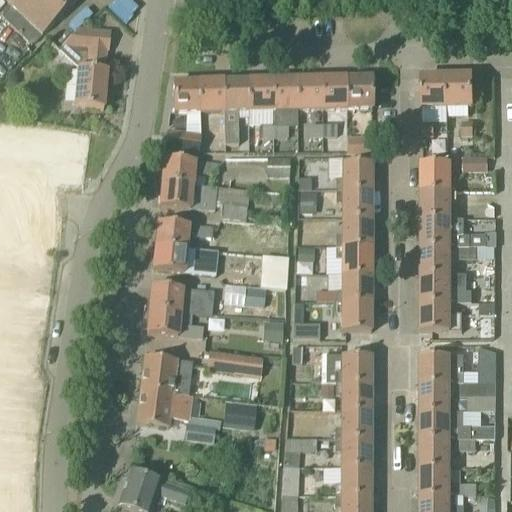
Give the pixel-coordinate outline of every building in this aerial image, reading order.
[(77,0),(8,0),(6,3),(10,8),(0,19),(30,48),(41,37),(42,38),(77,0)] [(74,109),(99,112),(102,112),(106,73),(104,73),(105,54),(108,54),(109,35),(78,32),(64,46),(58,52),(78,71),(74,109)] [(471,79),(446,80),(447,110),(467,109),(472,109),(471,79)] [(447,110),(446,80),(421,80),(422,111),(447,110)] [(342,82),(342,112),(371,112),(371,81),(342,82)] [(294,83),(295,113),(319,113),(318,82),(294,83)] [(342,82),(318,82),(319,113),(342,112),(342,82)] [(294,83),(271,84),(272,114),(295,113),(294,83)] [(238,114),(247,114),(247,84),(222,85),(222,115),(223,115),(223,130),(224,142),(238,142),(238,130),(239,130),(238,114)] [(247,114),(254,114),(272,114),(271,84),(247,84),(247,114)] [(173,86),(173,112),(173,116),(198,115),(197,85),(173,86)] [(222,85),(197,85),(198,115),(222,115),(222,85)] [(460,125),(461,142),(472,141),(472,124),(460,125)] [(433,141),(433,127),(422,127),(422,141),(433,141)] [(319,141),(319,128),(307,128),(307,141),(319,141)] [(336,128),(319,128),(319,141),(336,140),(336,128)] [(272,141),(272,129),(258,129),(258,141),(272,141)] [(287,129),(272,129),(272,141),(288,141),(287,129)] [(199,139),(187,137),(167,135),(165,153),(197,157),(199,139)] [(346,156),(351,156),(371,156),(371,142),(346,142),(346,156)] [(486,161),(462,161),(462,176),(486,175),(486,161)] [(217,167),(163,162),(161,185),(191,188),(192,176),(216,178),(217,167)] [(335,194),(371,194),(371,166),(340,166),(340,183),(335,183),(335,194)] [(420,194),(455,194),(455,184),(450,184),(450,166),(421,166),(420,194)] [(161,185),(159,209),(189,212),(189,211),(212,213),(213,209),(221,210),(220,224),(240,226),(254,227),(255,211),(247,211),(248,194),(214,191),(190,189),(191,188),(161,185)] [(340,222),(371,222),(371,194),(335,194),(335,205),(340,205),(340,222)] [(420,194),(420,222),(449,222),(449,206),(454,206),(455,194),(420,194)] [(335,250),(370,250),(371,222),(340,222),(340,239),(335,239),(335,250)] [(420,251),(468,251),(468,239),(462,239),(462,222),(449,222),(420,222),(420,251)] [(211,231),(157,226),(155,249),(217,255),(226,256),(227,243),(239,244),(240,226),(220,224),(218,237),(211,236),(211,231)] [(495,236),(485,236),(484,251),(495,251),(495,236)] [(153,273),(182,276),(182,277),(215,280),(217,255),(155,249),(153,273)] [(341,278),(370,278),(370,250),(335,250),(335,261),(341,261),(341,278)] [(420,279),(449,279),(449,262),(475,262),(475,251),(468,251),(420,251),(420,279)] [(261,259),(259,292),(284,294),(287,260),(261,259)] [(335,307),(370,307),(370,278),(341,278),(341,295),(335,295),(335,307)] [(420,307),(454,307),(473,307),(473,295),(463,295),(463,279),(449,279),(420,279),(420,307)] [(151,289),(149,313),(191,317),(193,305),(204,306),(206,295),(181,292),(151,289)] [(340,335),(370,335),(370,307),(335,307),(335,318),(341,318),(340,335)] [(420,307),(420,335),(449,335),(461,335),(461,317),(454,317),(454,307),(420,307)] [(146,337),(176,340),(201,343),(203,331),(190,329),(191,317),(149,313),(146,337)] [(318,328),(300,328),(293,327),(292,342),(318,342),(318,328)] [(292,351),(291,367),(302,367),(302,351),(292,351)] [(477,388),(495,387),(496,358),(484,353),(478,353),(478,381),(477,388)] [(258,379),(260,363),(210,356),(208,372),(258,379)] [(320,387),(335,387),(370,387),(370,359),(320,358),(320,387)] [(172,396),(188,398),(192,365),(176,363),(144,359),(140,393),(158,394),(172,396)] [(420,387),(462,387),(462,381),(462,359),(420,359),(420,387)] [(370,416),(370,387),(335,387),(335,399),(340,399),(340,415),(370,416)] [(465,415),(490,415),(495,415),(495,387),(477,388),(462,387),(420,387),(420,415),(449,415),(449,399),(456,399),(456,401),(465,401),(465,415)] [(158,394),(140,393),(136,427),(167,431),(168,421),(187,424),(187,419),(190,398),(188,398),(172,396),(158,394)] [(370,444),(370,416),(340,415),(340,432),(335,432),(335,444),(370,444)] [(462,416),(449,416),(449,415),(420,415),(420,443),(474,444),(474,443),(495,443),(495,432),(462,431),(462,416)] [(220,423),(187,419),(187,424),(185,444),(213,447),(215,432),(219,433),(220,423)] [(420,443),(420,472),(449,472),(449,456),(454,456),(454,454),(474,455),(474,444),(420,443)] [(370,472),(370,444),(335,444),(335,454),(340,454),(340,472),(370,472)] [(335,488),(335,499),(370,499),(370,472),(340,472),(340,488),(335,488)] [(420,500),(462,500),(462,499),(476,499),(476,489),(449,488),(449,472),(420,472),(420,500)] [(129,474),(117,509),(126,511),(149,511),(155,497),(184,507),(188,495),(129,474)] [(369,511),(370,499),(335,499),(335,510),(340,510),(340,511),(369,511)] [(420,500),(419,511),(464,511),(464,510),(462,510),(462,500),(420,500)]
